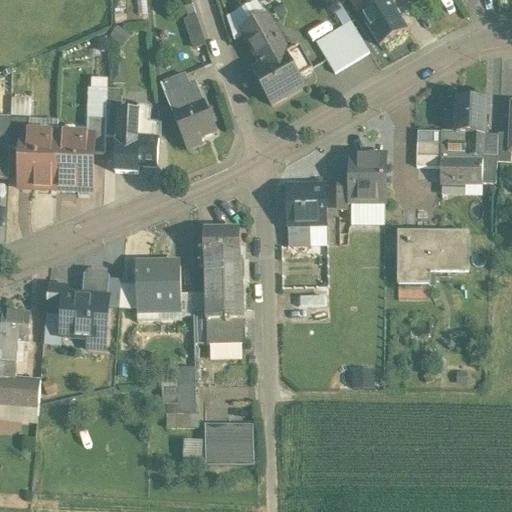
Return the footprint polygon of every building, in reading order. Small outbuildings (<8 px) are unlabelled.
[(271,0),(264,0),(258,4),(266,18),(277,11),(271,0)] [(371,8),(366,0),(349,0),(359,15),(371,8)] [(384,0),(371,8),(359,15),(379,48),(406,32),(386,0),(384,0)] [(193,3),(184,5),(187,16),(196,14),(193,3)] [(194,16),(183,20),(194,49),(206,45),(194,16)] [(266,22),(244,34),(262,70),(286,56),(266,22)] [(351,24),(316,45),(335,76),(369,55),(351,24)] [(129,38),(117,31),(112,38),(124,46),(129,38)] [(110,37),(97,37),(97,59),(111,59),(110,37)] [(291,66),(286,56),(262,70),(253,75),(271,108),(287,99),(287,98),(304,89),(298,78),(303,75),(296,63),(291,66)] [(122,84),(122,65),(112,65),(112,84),(122,84)] [(12,117),(30,118),(30,67),(14,73),(12,117)] [(182,78),(161,87),(166,98),(187,90),(182,78)] [(198,92),(189,95),(187,90),(166,98),(184,145),(198,140),(199,142),(200,142),(216,135),(204,104),(203,105),(198,92)] [(122,93),(108,92),(106,122),(106,139),(118,140),(118,139),(119,139),(120,115),(121,115),(122,93)] [(486,104),(457,103),(456,135),(456,136),(484,137),(486,104)] [(151,113),(147,109),(140,108),(135,112),(135,116),(137,116),(136,140),(157,142),(158,126),(150,125),(151,113)] [(157,142),(136,140),(137,116),(135,116),(121,115),(120,115),(119,139),(118,139),(118,140),(115,175),(137,176),(138,169),(156,170),(158,142),(157,142)] [(29,120),(11,120),(10,144),(9,151),(21,152),(22,141),(29,142),(29,120)] [(106,122),(88,121),(87,144),(93,144),(93,157),(105,157),(106,139),(106,122)] [(442,134),(418,134),(417,146),(441,146),(442,134)] [(484,137),(456,136),(456,135),(442,134),(441,146),(441,163),(469,163),(483,163),(484,138),(484,137)] [(497,164),(498,139),(484,138),(482,186),(496,187),(497,164)] [(510,138),(498,138),(498,139),(497,164),(510,165),(511,155),(509,155),(510,138)] [(198,140),(184,145),(187,153),(202,147),(200,142),(199,142),(198,140)] [(29,142),(22,141),(21,152),(20,191),(55,193),(58,143),(29,142)] [(10,144),(0,143),(0,180),(8,181),(9,151),(10,144)] [(87,144),(58,143),(55,193),(91,194),(93,157),(93,144),(87,144)] [(441,146),(417,146),(416,169),(441,170),(441,163),(441,146)] [(385,159),(366,159),(366,163),(351,163),(350,179),(350,205),(385,205),(385,159)] [(469,163),(441,163),(441,170),(440,185),(482,186),(483,168),(483,163),(469,163)] [(350,179),(339,179),(338,205),(350,205),(350,179)] [(325,189),(287,190),(288,229),(310,229),(326,228),(325,189)] [(326,228),(310,229),(310,234),(310,249),(326,248),(326,228)] [(241,274),(240,232),(204,233),(204,247),(198,247),(198,264),(205,264),(206,296),(193,297),(194,319),(194,347),(207,346),(207,348),(245,347),(244,280),(242,281),(242,274),(241,274)] [(310,234),(288,234),(289,249),(310,249),(310,234)] [(468,235),(398,235),(398,288),(430,288),(430,275),(468,275),(468,235)] [(181,270),(153,270),(153,266),(136,266),(137,325),(160,324),(160,315),(180,314),(181,314),(181,297),(181,270)] [(110,280),(84,278),(83,299),(108,301),(109,286),(110,280)] [(121,288),(109,286),(108,301),(107,310),(119,311),(121,288)] [(83,299),(67,298),(67,290),(49,289),(47,317),(63,318),(61,340),(104,343),(107,310),(108,301),(83,299)] [(193,297),(181,297),(181,314),(180,314),(180,319),(194,319),(193,297)] [(31,317),(4,315),(1,347),(0,346),(0,347),(0,379),(16,381),(19,345),(29,346),(31,317)] [(370,370),(354,370),(354,388),(370,388),(370,370)] [(197,372),(179,371),(178,399),(164,398),(164,407),(178,407),(178,416),(168,415),(167,428),(195,429),(197,372)] [(16,381),(0,379),(0,407),(25,410),(25,418),(38,419),(41,384),(16,381)] [(58,384),(47,382),(46,394),(56,396),(58,384)] [(207,433),(207,467),(254,467),(254,432),(207,433)]
